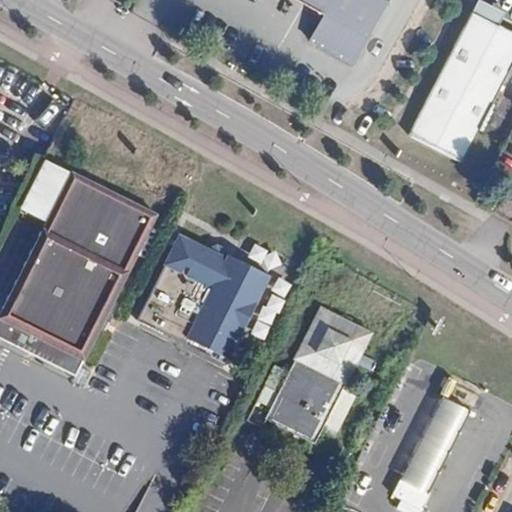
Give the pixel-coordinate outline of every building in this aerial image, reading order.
[(401,0),(301,0),(335,19),(321,45),(363,69),(401,0)] [(461,161),(511,62),(511,32),(472,12),(409,133),(461,161)] [(39,342),(79,364),(156,220),(74,175),(0,311),(0,340),(31,357),(39,342)] [(190,345),(207,354),(230,367),(274,284),(234,262),(231,267),(211,256),(184,242),(138,325),(187,350),(190,345)] [(231,267),(234,262),(232,255),(222,250),(214,251),(211,256),(231,267)] [(312,453),(320,437),(344,393),(355,372),(360,362),(363,364),(373,343),(323,317),(285,390),(280,386),(285,377),(277,373),(265,394),(279,401),(271,417),(265,428),(312,453)] [(71,378),(79,364),(39,342),(31,357),(71,378)] [(204,359),(207,354),(190,345),(187,350),(204,359)] [(360,362),(355,372),(365,377),(371,368),(363,364),(360,362)] [(344,393),(320,437),(333,445),(357,400),(344,393)] [(257,409),(271,417),(279,401),(265,394),(257,409)] [(438,402),(397,482),(424,497),(466,416),(438,402)] [(416,511),(424,497),(397,482),(388,498),(416,511)]
